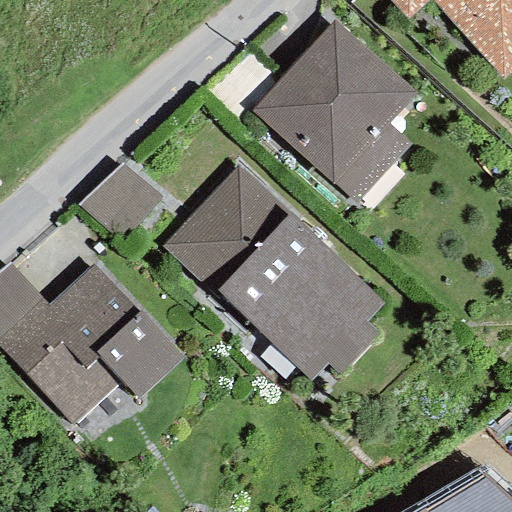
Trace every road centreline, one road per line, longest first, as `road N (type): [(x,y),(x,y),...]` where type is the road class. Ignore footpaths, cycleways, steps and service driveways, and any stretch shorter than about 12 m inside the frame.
road 1 (motorway): [(511,452),(0,380)]
road 2 (residential): [(0,232),(262,0)]
